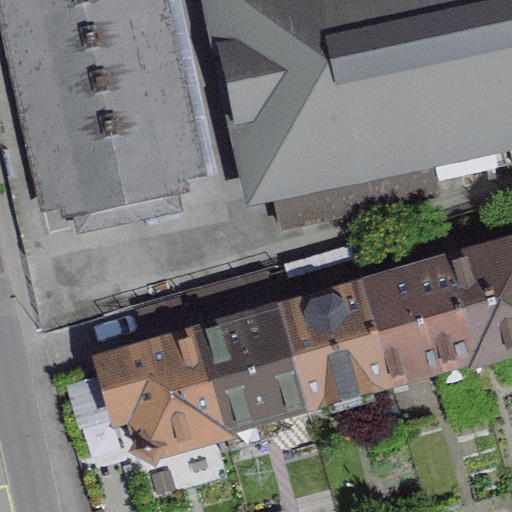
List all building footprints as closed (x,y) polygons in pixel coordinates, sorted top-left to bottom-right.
[(138,0),(25,0),(77,232),(185,208),(138,0)] [(511,0),(208,0),(253,208),(511,152),(511,0)] [(511,237),(449,255),(481,368),(511,359),(511,237)] [(391,394),(481,368),(449,255),(359,281),(391,394)] [(301,420),(391,394),(359,281),(269,307),(301,420)] [(211,445),(301,420),(269,307),(179,332),(211,445)] [(121,471),(211,445),(179,332),(88,358),(121,471)]
